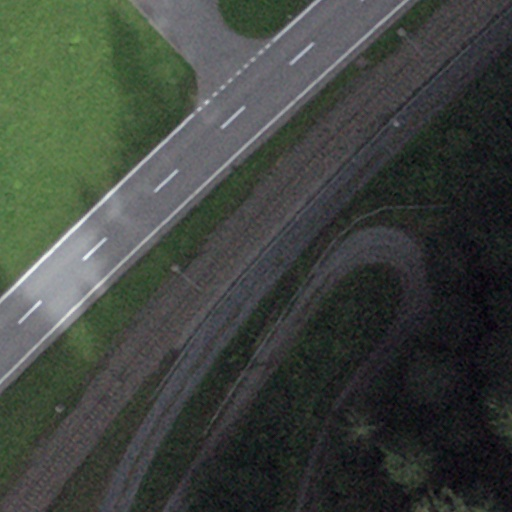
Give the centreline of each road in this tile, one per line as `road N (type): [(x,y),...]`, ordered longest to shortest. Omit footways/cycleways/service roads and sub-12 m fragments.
road 1 (track): [(184,511),(252,379),(347,247),(405,245),(413,308),(340,395),(306,511)]
road 2 (track): [(115,511),(245,304),(511,50)]
road 3 (secondary): [(395,0),(0,353)]
